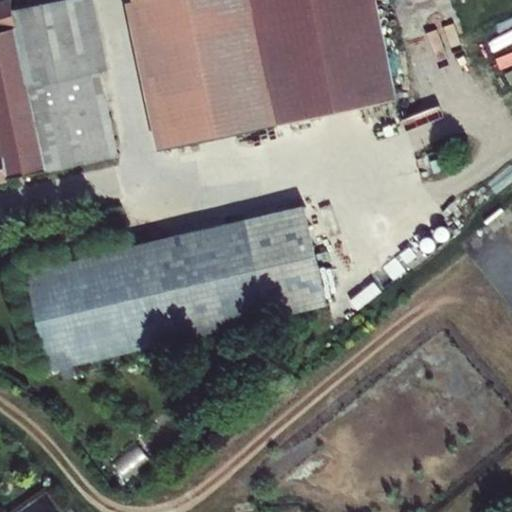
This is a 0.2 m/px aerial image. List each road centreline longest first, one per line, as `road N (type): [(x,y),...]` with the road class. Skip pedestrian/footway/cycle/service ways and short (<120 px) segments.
road 1 (track): [(511,148),(462,171),(410,180),(134,181)]
road 2 (track): [(111,0),(134,181)]
road 3 (residential): [(0,208),(134,181)]
